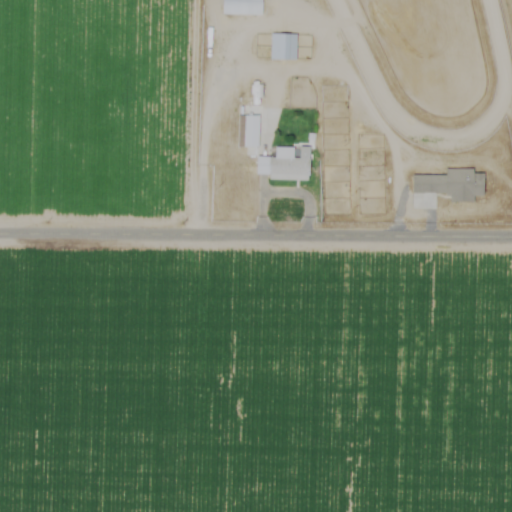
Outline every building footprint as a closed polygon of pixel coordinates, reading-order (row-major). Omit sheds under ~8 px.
[(221,0),(221,13),(260,14),(260,0),(221,0)] [(294,34),(269,33),(269,59),(294,60),(294,34)] [(257,115),(237,115),(236,146),(257,147),(257,115)] [(255,156),(254,174),(267,174),(267,179),(307,180),(308,146),(298,146),(298,157),(292,157),(292,147),(274,146),(273,156),(255,156)] [(411,174),(410,192),(447,193),(447,201),(473,202),(473,196),(482,196),(482,173),(472,173),(472,168),(444,168),(444,175),(411,174)]
